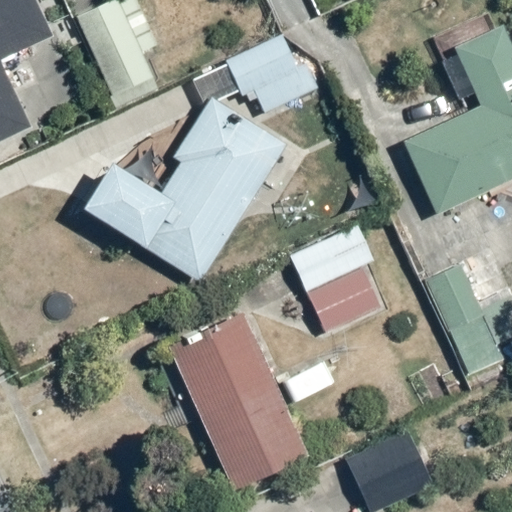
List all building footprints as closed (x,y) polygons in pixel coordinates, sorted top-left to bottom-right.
[(0,0),(0,138),(27,127),(0,64),(0,59),(51,37),(35,0),(0,0)] [(140,0),(105,0),(74,15),(115,103),(158,83),(142,49),(159,41),(140,0)] [(511,24),(508,15),(450,37),(475,101),(401,129),(433,216),(511,185),(511,24)] [(280,34),(225,56),(239,93),(252,88),(261,109),(319,86),(309,61),(293,67),(280,34)] [(106,151),(73,206),(199,284),(288,142),(205,91),(150,179),(106,151)] [(355,220),(285,253),(321,332),(385,303),(366,262),(373,259),(355,220)] [(511,298),(488,252),(423,285),(444,326),(424,336),(452,392),(511,361),(511,298)] [(242,310),(164,346),(228,484),(307,448),(242,310)] [(336,382),(329,360),(284,373),(290,395),(336,382)] [(409,416),(338,454),(367,511),(439,473),(409,416)]
